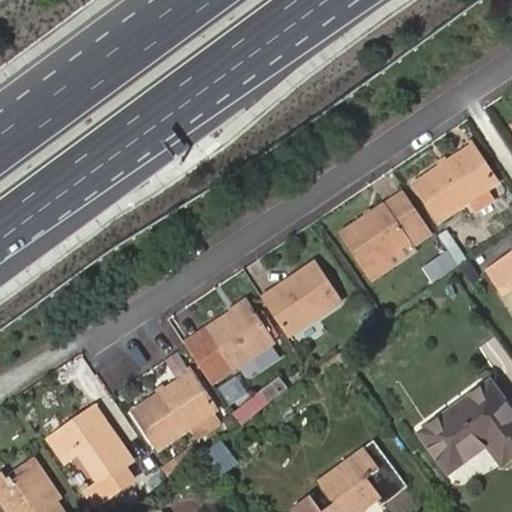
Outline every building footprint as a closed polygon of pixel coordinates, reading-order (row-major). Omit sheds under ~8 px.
[(475,154),(421,190),(444,224),(497,189),(475,154)] [(371,269),(416,240),(420,246),(437,234),(410,194),(348,234),(371,269)] [(454,253),(434,266),(443,280),(463,267),(454,253)] [(511,255),(489,271),(504,293),(511,287),(511,255)] [(272,297),(297,334),(351,298),(327,261),(272,297)] [(243,308),(245,312),(248,316),(264,306),(259,298),(243,308)] [(248,316),(245,312),(218,330),(194,346),(221,385),(287,340),(264,306),(248,316)] [(199,373),(143,412),(167,447),(224,409),(199,373)] [(236,431),(293,390),(283,377),(226,418),(236,431)] [(511,410),(491,384),(424,435),(451,473),(488,446),(505,467),(511,460),(511,410)] [(108,407),(100,412),(117,435),(120,434),(125,431),(108,407)] [(117,435),(100,412),(61,439),(77,461),(89,454),(110,482),(94,493),(103,506),(139,481),(130,469),(140,463),(120,434),(117,435)] [(318,511),(308,499),(296,508),(299,511),(365,511),(379,501),(383,504),(407,487),(375,445),(326,482),(341,504),(328,511),(318,511)] [(228,447),(212,458),(226,477),(242,466),(228,447)] [(41,461),(15,479),(18,483),(39,470),(60,502),(66,499),(41,461)] [(18,483),(15,479),(11,473),(0,481),(0,486),(17,511),(67,511),(60,502),(39,470),(18,483)]
